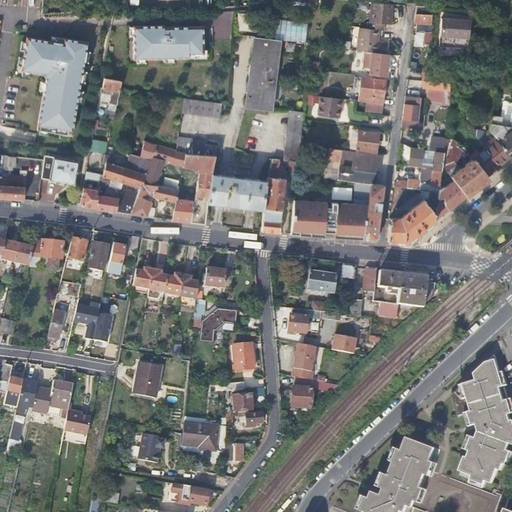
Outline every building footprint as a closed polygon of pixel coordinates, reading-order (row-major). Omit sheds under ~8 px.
[(379,31),(382,31),(383,24),(390,25),(392,5),(372,3),(369,22),(367,23),(366,29),(379,31)] [(429,13),(429,6),(416,5),(415,12),(429,13)] [(238,29),(248,30),(249,12),(239,12),(238,29)] [(431,13),(429,13),(415,12),(413,22),(416,23),(430,23),(431,13)] [(434,14),(431,13),(430,23),(416,23),(415,30),(433,31),(434,14)] [(440,17),(439,34),(468,36),(469,19),(440,17)] [(307,22),(275,18),(272,38),(304,42),(307,22)] [(189,53),(204,53),(204,49),(204,26),(181,26),(171,26),(164,26),(164,24),(133,24),(133,25),(133,34),(134,58),(136,58),(145,58),(165,58),(174,58),(189,57),(189,53)] [(366,29),(358,28),(356,50),(369,52),(385,54),(386,46),(377,45),(379,31),(366,29)] [(433,32),(424,31),(423,43),(431,44),(433,32)] [(44,90),(38,129),(41,129),(49,131),(60,133),(69,134),(72,135),(78,101),(80,90),(81,82),(83,71),(85,62),(87,51),(88,42),(65,38),(64,43),(52,41),(51,41),(28,37),(27,42),(25,50),(24,57),(23,66),(22,71),(23,71),(31,72),(44,74),(46,77),(46,82),(44,90)] [(279,40),(256,37),(254,37),(246,107),(271,110),(279,40)] [(207,49),(204,49),(204,53),(189,53),(189,57),(194,57),(194,58),(207,58),(207,49)] [(386,77),(389,54),(385,54),(369,52),(367,67),(375,68),(375,75),(386,77)] [(473,55),(472,62),(483,63),(484,57),(473,55)] [(97,107),(96,113),(115,117),(120,87),(121,80),(104,77),(102,92),(106,92),(106,95),(111,96),(109,109),(97,107)] [(367,102),(382,104),(385,80),(359,77),(357,101),(367,102)] [(448,91),(449,84),(443,83),(435,82),(428,81),(424,80),(423,88),(427,89),(428,89),(448,91)] [(448,91),(428,89),(426,102),(448,104),(450,91),(448,91)] [(308,94),(307,104),(315,105),(315,95),(308,94)] [(404,94),(401,126),(417,127),(420,96),(404,94)] [(184,97),(182,111),(220,117),(222,103),(184,97)] [(342,99),(320,97),(318,115),(339,118),(342,99)] [(511,102),(503,101),(500,117),(491,116),(489,129),(495,137),(509,155),(511,158),(511,102)] [(381,112),(382,104),(367,102),(366,110),(381,112)] [(284,160),(298,161),(300,144),(303,119),(304,112),(289,111),(284,160)] [(473,129),(477,130),(478,121),(465,119),(464,122),(474,123),(473,129)] [(357,151),(357,150),(377,153),(379,132),(353,129),(351,150),(357,151)] [(178,135),(177,150),(214,156),(216,145),(206,144),(207,139),(178,135)] [(441,171),(442,166),(445,137),(432,136),(430,151),(431,151),(434,152),(432,170),(441,171)] [(467,195),(489,177),(486,173),(473,157),(465,163),(468,168),(465,171),(463,170),(461,167),(459,167),(455,160),(457,158),(459,158),(462,154),(465,157),(470,153),(466,148),(453,138),(445,137),(442,166),(450,176),(453,179),(467,195)] [(498,164),(509,155),(495,137),(484,146),(486,148),(498,164)] [(107,140),(92,138),(90,150),(105,152),(107,140)] [(198,168),(193,194),(208,196),(211,173),(214,156),(177,150),(165,146),(145,140),(141,154),(131,152),(128,164),(145,169),(141,181),(154,184),(162,159),(172,164),(198,168)] [(342,149),(330,148),(329,159),(341,160),(341,157),(342,149)] [(408,166),(420,168),(422,150),(410,148),(408,166)] [(491,171),(499,165),(498,164),(486,148),(479,153),(477,150),(471,155),(473,157),(486,173),(490,170),(491,171)] [(351,150),(342,149),(341,157),(354,159),(353,167),(340,166),(339,172),(351,174),(351,171),(378,174),(381,154),(375,153),(357,151),(351,150)] [(430,151),(422,150),(420,168),(432,170),(434,152),(431,151),(430,151)] [(16,167),(17,156),(0,154),(0,162),(2,163),(2,169),(13,170),(13,166),(16,167)] [(74,184),(78,161),(45,155),(41,177),(50,179),(74,184)] [(113,188),(116,188),(118,179),(122,165),(115,162),(115,160),(104,157),(104,159),(107,160),(103,173),(103,175),(103,178),(111,180),(109,187),(113,188)] [(263,211),(261,231),(279,233),(281,221),(280,220),(285,172),(284,171),(284,166),(289,166),(289,173),(297,174),(298,161),(284,160),(271,159),(268,167),(268,168),(268,176),(266,177),(266,181),(263,211)] [(118,179),(140,186),(141,181),(145,169),(128,164),(127,166),(122,165),(118,179)] [(440,178),(450,176),(442,166),(441,171),(440,178)] [(0,196),(24,199),(27,171),(21,170),(21,174),(13,174),(9,174),(8,176),(0,174),(0,196)] [(439,188),(440,178),(441,171),(432,170),(430,184),(430,187),(439,188)] [(356,181),(370,183),(377,184),(378,174),(351,171),(351,174),(339,172),(339,179),(356,181)] [(208,196),(207,203),(263,211),(266,181),(218,174),(211,173),(208,196)] [(162,185),(177,189),(177,186),(174,185),(175,179),(163,177),(162,185)] [(449,209),(467,195),(453,179),(446,185),(444,197),(444,201),(444,204),(449,209)] [(40,180),(39,199),(51,200),(52,180),(40,180)] [(406,188),(429,192),(430,187),(430,184),(407,180),(406,188)] [(140,186),(139,188),(149,190),(148,194),(152,195),(152,196),(175,202),(176,198),(177,189),(162,185),(154,184),(141,181),(140,186)] [(362,239),(370,183),(356,181),(354,203),(332,201),(332,206),(327,205),(327,197),(316,196),(315,199),(312,199),(311,198),(311,197),(309,197),(305,196),(299,195),(295,195),(293,214),(290,234),(324,236),(325,225),(334,226),(334,237),(362,239)] [(362,239),(373,240),(378,235),(384,185),(377,184),(370,183),(362,239)] [(444,197),(446,185),(439,190),(438,197),(444,197)] [(83,206),(96,208),(98,194),(96,194),(97,189),(83,187),(81,203),(83,206)] [(408,241),(435,220),(438,201),(438,197),(439,190),(439,188),(430,187),(429,192),(427,206),(423,199),(399,218),(389,218),(387,240),(396,241),(408,241)] [(136,196),(130,214),(154,217),(155,208),(151,206),(153,199),(150,199),(149,200),(148,200),(147,199),(147,198),(148,194),(149,190),(139,188),(136,196)] [(115,211),(123,213),(128,194),(118,192),(118,197),(115,211)] [(175,202),(173,220),(190,222),(193,194),(187,193),(184,199),(176,198),(175,202)] [(96,208),(115,211),(118,197),(111,196),(98,194),(96,208)] [(128,194),(123,213),(130,214),(136,196),(128,194)] [(193,194),(190,222),(205,224),(207,203),(208,196),(193,194)] [(435,220),(449,209),(444,204),(444,201),(440,204),(438,201),(435,220)] [(140,237),(132,236),(130,249),(137,250),(140,237)] [(86,241),(71,238),(67,257),(82,261),(86,241)] [(34,239),(33,246),(28,266),(36,266),(37,257),(40,258),(42,240),(34,239)] [(18,243),(4,240),(0,256),(0,259),(14,262),(18,243)] [(63,242),(42,240),(40,258),(44,258),(43,268),(55,269),(56,259),(61,260),(63,242)] [(94,242),(88,268),(103,271),(108,245),(94,242)] [(33,246),(18,243),(14,262),(28,266),(33,246)] [(125,246),(113,244),(107,272),(119,275),(125,246)] [(353,278),(354,266),(342,264),(340,276),(353,278)] [(136,269),(133,285),(149,289),(150,284),(153,269),(144,267),(143,271),(136,269)] [(373,299),(382,301),(383,293),(378,292),(378,289),(374,289),(376,269),(364,267),(361,290),(370,291),(374,292),(373,299)] [(224,286),(225,269),(207,268),(205,286),(224,287),(224,286)] [(149,289),(148,294),(147,297),(162,300),(163,292),(167,275),(161,274),(162,270),(153,269),(150,284),(149,289)] [(233,270),(225,269),(224,286),(232,286),(233,270)] [(399,303),(423,307),(425,298),(430,299),(433,297),(435,284),(433,282),(427,282),(427,276),(380,269),(377,286),(386,287),(386,291),(398,292),(397,303),(399,303)] [(335,274),(310,270),(307,289),(333,293),(335,274)] [(167,275),(163,292),(179,295),(183,275),(174,273),(173,277),(167,275)] [(183,275),(179,295),(196,298),(198,281),(191,280),(192,276),(183,275)] [(22,294),(24,287),(16,285),(14,292),(22,294)] [(133,285),(132,291),(148,294),(149,289),(133,285)] [(59,289),(54,310),(65,313),(66,308),(61,307),(65,290),(59,289)] [(347,314),(358,315),(360,300),(350,298),(347,314)] [(319,311),(320,302),(310,301),(309,309),(319,311)] [(397,315),(399,303),(397,303),(382,301),(381,313),(397,315)] [(471,321),(486,311),(482,305),(468,316),(471,321)] [(297,308),(295,308),(295,313),(288,312),(286,329),(302,331),(305,316),(318,318),(318,315),(319,311),(309,309),(297,308)] [(224,322),(235,323),(236,311),(219,309),(202,321),(200,340),(213,341),(214,329),(216,330),(224,324),(224,322)] [(54,310),(48,337),(55,339),(59,339),(65,313),(54,310)] [(112,317),(99,314),(93,340),(107,342),(112,317)] [(16,322),(1,318),(0,321),(0,332),(13,336),(16,322)] [(356,352),(357,335),(333,334),(332,350),(356,352)] [(48,337),(45,349),(49,350),(51,340),(55,341),(55,339),(48,337)] [(296,342),(291,374),(295,375),(311,379),(312,371),(310,370),(313,354),(315,355),(317,346),(296,342)] [(252,343),(234,345),(235,370),(254,368),(252,343)] [(161,366),(138,362),(133,394),(155,398),(161,366)] [(472,431),(467,446),(469,447),(466,455),(464,454),(459,465),(472,470),(471,473),(484,479),(485,476),(493,478),(498,464),(501,465),(504,458),(506,459),(511,446),(507,444),(509,438),(511,439),(511,418),(510,419),(509,413),(511,411),(511,409),(509,399),(504,401),(501,389),(505,388),(496,364),(486,368),(473,379),(475,385),(463,389),(450,401),(456,417),(466,414),(470,425),(475,423),(477,429),(474,432),(472,431)] [(0,391),(6,393),(7,390),(10,377),(13,366),(6,365),(2,382),(0,390),(0,391)] [(310,386),(311,379),(295,375),(291,403),(309,406),(312,387),(310,386)] [(7,390),(14,392),(20,393),(23,380),(10,377),(7,390)] [(38,383),(23,380),(20,393),(18,400),(16,412),(25,414),(27,406),(32,408),(36,389),(38,383)] [(69,404),(73,385),(54,381),(51,392),(49,401),(59,402),(69,404)] [(332,390),(337,386),(317,381),(317,386),(332,390)] [(226,383),(226,391),(244,390),(244,382),(226,383)] [(31,411),(47,414),(49,401),(51,392),(36,389),(32,408),(31,411)] [(233,396),(233,409),(233,411),(252,410),(251,394),(233,396)] [(6,428),(12,429),(12,426),(13,421),(16,412),(16,409),(18,400),(13,398),(6,428)] [(49,401),(47,414),(57,416),(59,402),(49,401)] [(74,440),(84,442),(90,414),(80,412),(68,410),(64,428),(76,430),(74,440)] [(262,413),(246,414),(246,421),(246,427),(254,427),(255,423),(262,423),(262,413)] [(184,422),(183,433),(182,445),(204,447),(205,444),(216,445),(218,425),(184,422)] [(22,428),(12,426),(12,429),(10,438),(19,440),(22,428)] [(37,441),(40,432),(31,429),(28,438),(37,441)] [(143,434),(139,460),(158,463),(161,448),(164,449),(166,440),(163,439),(163,437),(143,434)] [(365,511),(364,511),(414,511),(416,508),(425,511),(429,511),(430,511),(497,511),(504,495),(500,493),(498,495),(433,470),(436,462),(431,460),(436,447),(409,436),(403,450),(399,448),(394,461),(395,462),(390,474),(387,473),(381,487),(384,488),(382,494),(374,491),(371,498),(366,496),(361,509),(365,511)] [(225,444),(225,453),(227,453),(226,460),(235,460),(235,444),(225,444)] [(235,444),(235,460),(243,461),(243,444),(235,444)] [(174,484),(170,502),(190,505),(190,503),(206,505),(208,489),(174,484)] [(119,493),(98,489),(96,501),(117,504),(119,493)] [(511,511),(511,495),(506,511),(502,510),(500,511),(511,511)]
